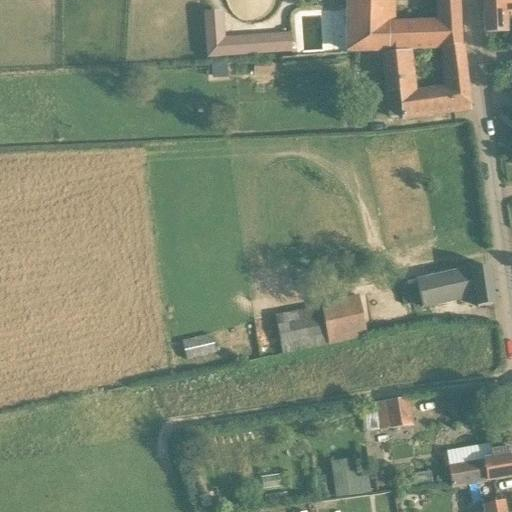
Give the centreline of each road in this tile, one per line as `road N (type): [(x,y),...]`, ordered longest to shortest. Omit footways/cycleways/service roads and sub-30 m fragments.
road 1 (track): [(150,447),(170,427),(511,377)]
road 2 (residential): [(511,330),(472,0)]
